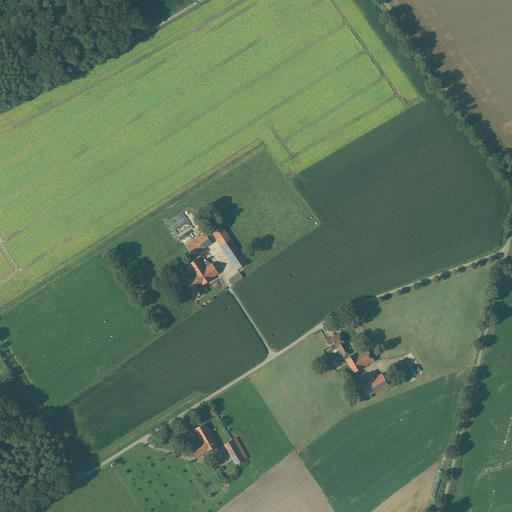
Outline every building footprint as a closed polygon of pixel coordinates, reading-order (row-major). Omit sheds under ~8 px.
[(203,213),(201,214),(200,216),(200,218),(200,220),(200,221),(202,223),(203,224),(205,224),(207,224),(208,223),(210,222),(211,221),(211,219),(211,217),(210,215),(209,214),(207,213),(205,213),(203,213)] [(186,217),(169,227),(174,235),(177,233),(176,231),(189,223),(186,217)] [(222,226),(212,233),(237,270),(247,263),(222,226)] [(211,243),(205,233),(186,245),(193,255),(211,243)] [(193,273),(195,275),(211,265),(210,264),(207,260),(202,263),(199,257),(185,266),(191,275),(193,273)] [(195,275),(192,277),(186,281),(192,291),(191,291),(195,298),(195,297),(199,295),(200,295),(199,292),(202,290),(203,292),(204,292),(200,286),(201,285),(202,285),(212,278),(219,273),(212,263),(210,264),(211,265),(195,275)] [(243,278),(239,273),(228,281),(232,286),(243,278)] [(349,354),(338,334),(334,336),(334,337),(327,341),(334,353),(340,349),(344,356),(349,354)] [(374,361),(367,350),(362,353),(360,350),(354,353),(354,354),(345,359),(350,368),(353,373),(374,361)] [(388,384),(382,373),(360,386),(355,389),(362,399),(388,384)] [(189,431),(184,423),(166,435),(171,443),(189,431)] [(194,429),(201,440),(207,451),(207,452),(218,446),(205,423),(194,429)] [(232,440),(224,445),(236,464),(247,458),(236,437),(232,440)] [(195,458),(207,451),(201,440),(189,447),(195,458)]
